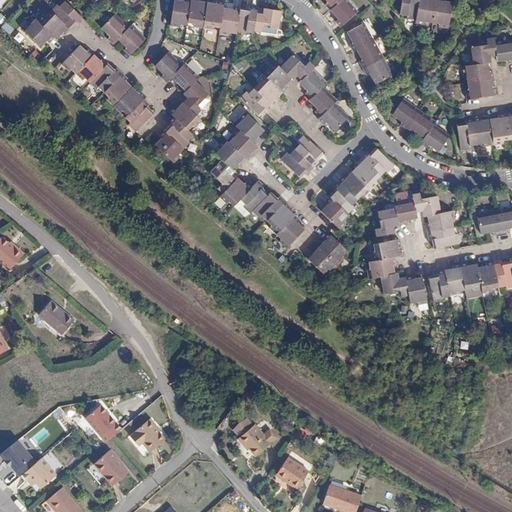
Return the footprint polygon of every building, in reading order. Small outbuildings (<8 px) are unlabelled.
[(187,25),(188,22),(191,0),(183,0),(181,0),(173,0),(170,26),(180,27),(181,25),(187,25)] [(203,28),(208,2),(199,1),(199,0),(191,0),(188,22),(194,24),(194,27),(203,28)] [(220,28),(223,8),(224,1),(217,0),(216,3),(208,2),(203,28),(213,30),(213,27),(220,28)] [(325,5),(330,11),(342,0),(325,0),(327,2),(325,5)] [(347,0),(342,0),(330,11),(338,19),(335,21),(341,28),(358,12),(347,0)] [(416,20),(418,0),(402,0),(401,4),(400,14),(407,16),(407,19),(416,20)] [(425,22),(432,23),(435,0),(418,0),(416,20),(415,24),(425,25),(425,22)] [(453,2),(449,1),(443,1),(442,0),(435,0),(432,23),(439,24),(439,27),(449,29),(453,2)] [(57,5),(51,11),(71,30),(77,24),(79,26),(85,20),(65,1),(60,7),(57,5)] [(237,34),(241,7),(232,6),(232,9),(223,8),(220,28),(219,34),(229,36),(229,33),(237,34)] [(257,12),(258,7),(250,6),(250,9),(241,7),(237,34),(245,35),(246,32),(254,33),(254,31),(257,12)] [(263,13),(257,12),(254,31),(261,33),(262,26),(278,29),(281,11),(264,8),(263,13)] [(38,21),(55,38),(57,39),(63,33),(65,35),(71,30),(51,11),(46,17),(44,14),(38,21)] [(110,37),(108,39),(114,45),(118,40),(130,28),(115,14),(102,29),(110,37)] [(41,47),(43,45),(47,41),(49,43),(55,38),(38,21),(35,19),(30,24),(27,23),(22,29),(41,47)] [(354,52),(357,50),(375,41),(365,23),(347,32),(353,43),(350,45),(354,52)] [(132,25),(130,28),(118,40),(126,48),(124,50),(131,56),(147,39),(132,25)] [(497,56),(495,42),(494,37),(486,39),(487,45),(471,47),(473,65),(488,63),(491,62),(490,57),(497,56)] [(510,63),(511,63),(511,39),(495,42),(497,56),(498,62),(499,62),(506,61),(509,60),(510,63)] [(359,61),(363,68),(384,57),(375,41),(357,50),(362,60),(359,61)] [(81,45),(61,64),(68,71),(71,69),(76,73),(94,55),(89,49),(86,51),(81,45)] [(163,74),(161,77),(166,83),(169,80),(181,68),(167,54),(155,66),(163,74)] [(314,69),(315,67),(309,62),(305,66),(293,54),(280,68),(292,79),(293,80),(297,76),(302,81),(314,69)] [(94,55),(76,73),(82,80),(85,78),(90,83),(109,65),(103,58),(100,60),(94,55)] [(384,57),(363,68),(367,76),(371,74),(376,84),(394,75),(384,57)] [(192,60),(187,64),(198,75),(203,70),(192,60)] [(280,68),(272,61),(266,66),(268,69),(263,74),(283,93),(288,88),(286,85),(292,79),(280,68)] [(467,82),(493,78),(492,72),(489,72),(488,63),(473,65),(462,67),(463,77),(466,76),(467,82)] [(109,65),(90,83),(96,89),(99,87),(104,92),(123,73),(118,68),(115,70),(109,65)] [(196,81),(197,79),(183,65),(181,68),(169,80),(175,86),(178,83),(185,91),(196,81)] [(327,82),(314,69),(302,81),(299,84),(305,89),(308,92),(305,94),(311,100),(323,87),(327,82)] [(123,73),(104,92),(109,98),(107,100),(114,106),(132,87),(127,81),(128,79),(123,73)] [(283,93),(263,74),(257,81),(259,83),(254,88),(273,107),(278,102),(276,99),(283,93)] [(465,90),(467,100),(493,96),(491,85),(495,84),(493,78),(467,82),(468,89),(465,90)] [(209,94),(196,81),(185,91),(183,93),(187,98),(183,102),(197,115),(202,110),(198,106),(209,94)] [(132,87),(114,106),(120,113),(122,110),(128,116),(145,99),(147,97),(141,91),(139,93),(132,87)] [(337,101),(323,87),(311,100),(309,101),(315,107),(317,110),(315,112),(320,118),(334,103),(337,101)] [(273,107),(254,88),(248,94),(246,92),(240,98),(259,117),(266,110),(268,112),(273,107)] [(400,125),(407,130),(420,110),(404,98),(392,115),(402,122),(400,125)] [(128,116),(125,118),(130,123),(129,125),(136,132),(154,113),(148,107),(150,104),(145,99),(128,116)] [(197,115),(183,102),(177,108),(175,106),(170,112),(174,117),(190,131),(195,126),(197,127),(203,121),(197,115)] [(348,116),(334,103),(320,118),(318,120),(324,125),(326,123),(328,125),(335,131),(348,116)] [(434,124),(436,121),(420,110),(407,130),(412,134),(415,131),(424,138),(434,124)] [(503,141),(510,140),(505,113),(498,114),(499,117),(489,119),(494,146),(504,144),(503,141)] [(248,114),(236,126),(240,130),(256,145),(261,139),(259,137),(261,134),(265,130),(248,114)] [(190,131),(174,117),(169,121),(171,124),(164,131),(184,149),(190,143),(188,141),(193,135),(190,131)] [(485,147),(494,146),(489,119),(480,120),(480,117),(472,119),(477,145),(484,144),(485,147)] [(470,146),(477,145),(472,119),(465,120),(466,123),(463,123),(457,125),(461,151),(471,149),(470,146)] [(424,138),(420,144),(427,148),(429,146),(439,152),(450,135),(434,124),(424,138)] [(256,145),(240,130),(229,143),(247,159),(248,161),(254,155),(252,153),(258,147),(256,145)] [(184,149),(164,131),(159,136),(162,138),(159,141),(155,145),(174,163),(181,156),(179,154),(184,149)] [(324,154),(304,135),(298,142),(300,144),(294,149),(314,168),(319,163),(318,160),(324,154)] [(222,160),(233,170),(238,163),(241,165),(247,159),(229,143),(227,141),(216,153),(222,160)] [(361,157),(381,175),(385,171),(388,173),(395,165),(376,147),(369,155),(366,152),(361,157)] [(314,168),(294,149),(289,155),(287,153),(281,159),(300,178),(307,171),(309,174),(314,168)] [(352,171),(372,190),(379,183),(376,180),(381,175),(361,157),(356,163),(357,165),(352,171)] [(223,193),(236,180),(232,176),(235,172),(233,170),(222,160),(210,172),(221,184),(217,188),(223,193)] [(338,181),(358,200),(362,195),(365,197),(372,190),(352,171),(345,178),(343,176),(338,181)] [(234,206),(252,187),(247,182),(245,184),(238,178),(236,180),(223,193),(220,197),(226,204),(229,202),(234,206)] [(247,218),(253,211),(269,195),(262,188),(264,185),(259,181),(252,187),(234,206),(247,218)] [(352,206),(358,200),(338,181),(333,187),(335,189),(329,195),(330,197),(349,214),(354,208),(352,206)] [(262,216),(267,220),(285,201),(281,197),(278,199),(271,193),(269,195),(253,211),(260,218),(262,216)] [(412,194),(414,202),(416,213),(422,212),(424,217),(427,216),(441,213),(437,196),(421,199),(420,193),(412,194)] [(321,211),(336,225),(341,230),(347,223),(345,221),(349,215),(349,214),(330,197),(324,203),(326,205),(321,211)] [(270,227),(276,235),(295,215),(289,209),(291,206),(285,201),(267,220),(272,225),(270,227)] [(395,206),(395,208),(399,225),(407,224),(406,221),(409,220),(417,219),(416,213),(414,202),(395,206)] [(508,229),(510,229),(511,228),(511,207),(496,211),(501,234),(509,233),(508,229)] [(376,237),(387,235),(394,233),(393,227),(399,225),(395,208),(378,211),(381,228),(375,229),(376,237)] [(441,213),(427,216),(429,224),(425,225),(427,233),(453,227),(452,220),(455,219),(453,211),(441,213)] [(501,234),(496,211),(477,215),(481,234),(489,233),(492,232),(493,235),(501,234)] [(286,248),(291,244),(305,230),(298,223),(300,220),(295,215),(276,235),(281,239),(279,241),(286,248)] [(453,227),(427,233),(428,240),(432,240),(434,249),(460,244),(458,234),(455,235),(453,227)] [(320,247),(339,265),(346,258),(343,256),(348,251),(329,232),(322,239),(324,241),(320,247)] [(16,246),(14,247),(8,242),(0,237),(0,260),(12,269),(24,251),(16,246)] [(373,261),(394,257),(400,255),(398,248),(402,247),(400,239),(389,241),(373,244),(375,251),(371,252),(373,261)] [(332,272),(339,265),(320,247),(313,252),(312,250),(306,257),(325,275),(330,270),(332,272)] [(367,269),(369,280),(380,277),(395,274),(393,265),(396,265),(394,257),(373,261),(368,262),(370,269),(367,269)] [(506,289),(511,287),(511,268),(511,261),(501,263),(500,259),(493,261),(499,287),(506,286),(506,289)] [(482,290),(483,294),(492,292),(492,289),(499,287),(493,261),(486,262),(486,266),(477,268),(482,290)] [(460,264),(465,290),(472,289),(473,291),(482,290),(477,268),(477,263),(468,265),(468,262),(460,264)] [(444,270),(450,296),(459,294),(459,291),(465,290),(460,264),(452,266),(452,268),(444,270)] [(443,297),(450,296),(444,270),(437,271),(438,275),(428,277),(429,282),(434,302),(443,301),(443,297)] [(402,297),(409,296),(405,277),(399,278),(399,273),(395,274),(380,277),(384,294),(401,291),(402,297)] [(409,296),(410,303),(417,302),(418,305),(428,303),(423,283),(422,277),(413,279),(412,275),(405,277),(409,296)] [(39,316),(62,335),(75,320),(51,301),(39,316)] [(0,353),(8,349),(0,333),(0,353)] [(102,405),(86,417),(101,436),(117,423),(102,405)] [(150,417),(130,434),(138,443),(142,440),(150,450),(164,438),(154,426),(156,424),(150,417)] [(249,457),(260,442),(243,430),(231,449),(238,454),(240,452),(249,457)] [(18,440),(1,453),(6,460),(4,461),(13,472),(15,471),(19,477),(22,474),(35,463),(18,440)] [(264,444),(260,442),(249,457),(254,461),(264,444)] [(113,485),(138,464),(131,455),(122,462),(111,450),(95,463),(113,485)] [(238,454),(247,460),(249,457),(240,452),(238,454)] [(35,463),(22,474),(27,480),(31,477),(35,482),(40,488),(56,475),(41,458),(35,463)] [(300,471),(280,459),(270,474),(283,483),(282,485),(289,490),(300,471)] [(270,474),(268,477),(282,485),(283,483),(270,474)] [(31,477),(27,480),(32,486),(35,482),(31,477)] [(63,486),(47,499),(58,511),(79,511),(83,509),(63,486)] [(324,509),(328,510),(335,492),(316,486),(310,502),(325,507),(324,509)] [(328,510),(333,511),(342,511),(348,496),(335,492),(328,510)]
